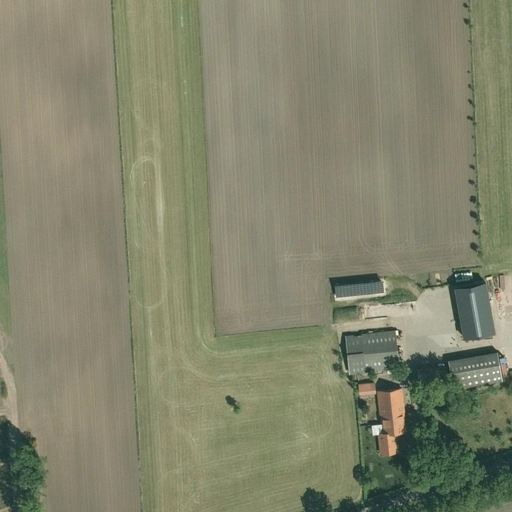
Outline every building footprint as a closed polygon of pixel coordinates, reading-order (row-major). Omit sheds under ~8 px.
[(455,287),(464,338),(494,332),(485,282),(455,287)] [(345,335),(349,373),(365,371),(399,368),(395,330),(361,334),(361,335),(353,335),(353,334),(345,335)] [(497,351),(447,360),(453,390),(502,381),(497,351)] [(446,386),(445,380),(446,380),(444,366),(417,369),(418,383),(420,383),(421,389),(428,388),(446,386)] [(381,423),(398,422),(404,421),(401,388),(377,390),(380,415),(381,423)] [(398,422),(381,423),(382,432),(378,433),(380,453),(396,451),(394,432),(405,431),(404,421),(398,422)]
